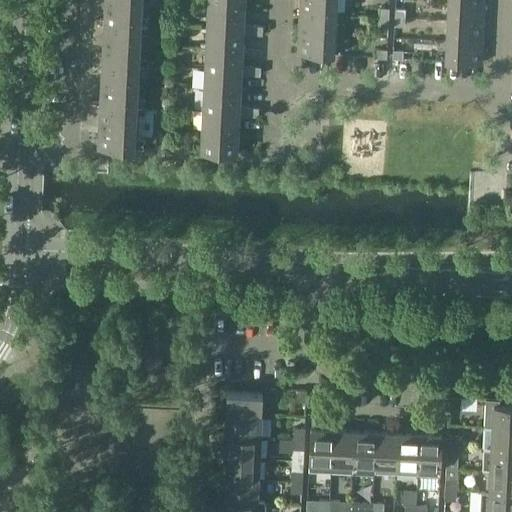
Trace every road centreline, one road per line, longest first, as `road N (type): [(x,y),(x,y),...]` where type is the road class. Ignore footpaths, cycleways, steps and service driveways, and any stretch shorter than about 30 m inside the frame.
road 1 (residential): [(511,383),(344,369),(312,355),(303,349),(303,266)]
road 2 (tertiary): [(303,266),(16,253)]
road 3 (residential): [(503,88),(279,79)]
road 4 (tertiary): [(303,266),(511,272)]
road 5 (residential): [(18,147),(75,149),(81,0)]
road 6 (tertiary): [(18,147),(24,0)]
